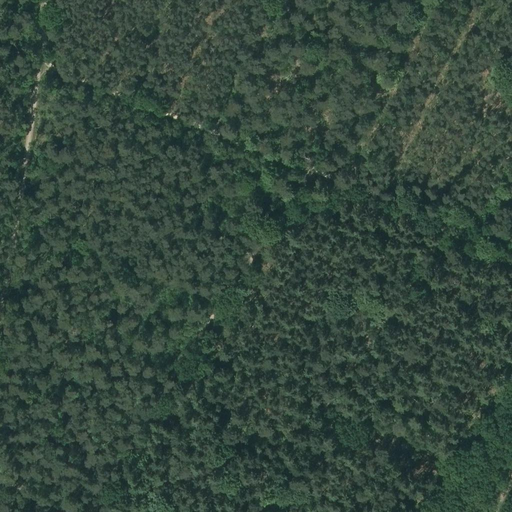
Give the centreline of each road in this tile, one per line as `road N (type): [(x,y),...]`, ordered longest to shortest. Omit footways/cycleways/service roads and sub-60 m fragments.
road 1 (track): [(42,55),(0,303)]
road 2 (track): [(279,0),(309,121),(308,168)]
